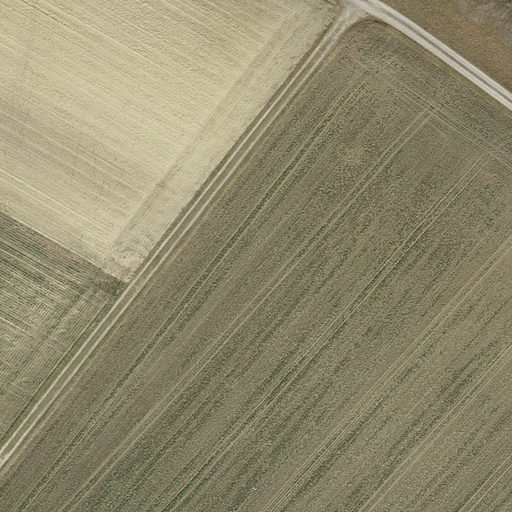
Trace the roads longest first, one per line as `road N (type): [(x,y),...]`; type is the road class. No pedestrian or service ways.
road 1 (track): [(0,458),(361,2)]
road 2 (track): [(361,2),(511,101)]
